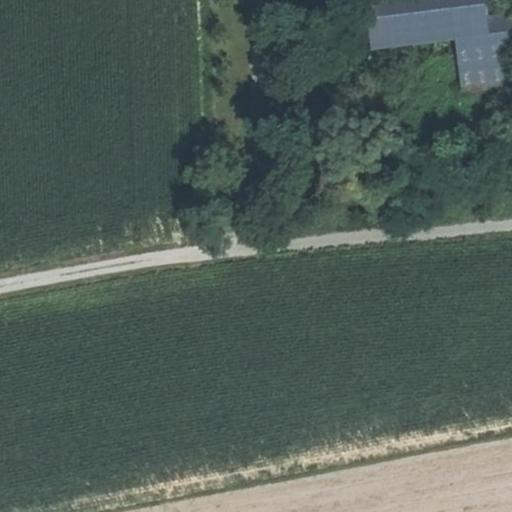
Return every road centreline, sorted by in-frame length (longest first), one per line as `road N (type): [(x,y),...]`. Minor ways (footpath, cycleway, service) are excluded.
road 1 (track): [(0,293),(275,241),(511,225)]
road 2 (track): [(237,249),(250,199),(266,0)]
